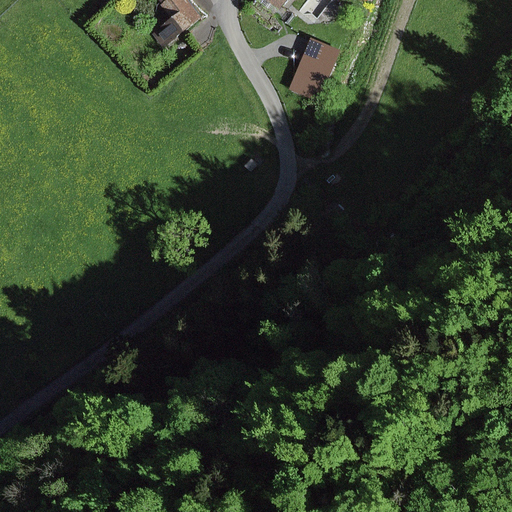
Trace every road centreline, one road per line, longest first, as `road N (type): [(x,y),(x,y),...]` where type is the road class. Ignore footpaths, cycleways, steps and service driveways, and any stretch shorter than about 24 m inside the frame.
road 1 (track): [(0,427),(248,239),(275,208),(291,168),(283,128),(238,43),(231,11)]
road 2 (track): [(291,168),(324,163),(359,136),(411,0)]
